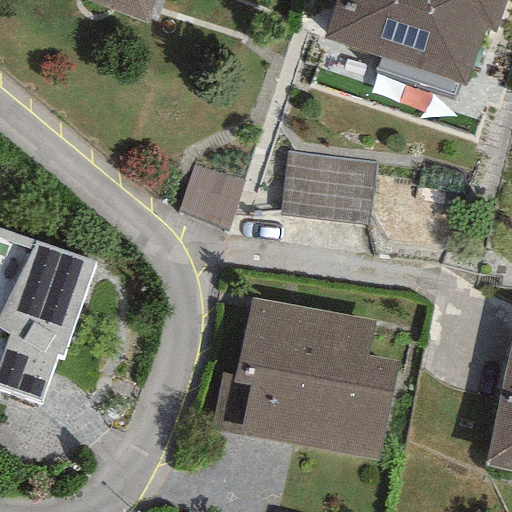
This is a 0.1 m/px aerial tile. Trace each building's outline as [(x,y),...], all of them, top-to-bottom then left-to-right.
[(83,0),(144,24),(153,0),(83,0)] [(334,0),(322,39),(378,58),(372,74),(453,102),(459,85),(464,87),(483,30),(493,33),(504,0),(334,0)] [(369,237),(375,175),(288,165),(281,227),(369,237)] [(93,262),(33,241),(0,309),(0,330),(7,335),(0,356),(0,386),(39,402),(55,354),(61,356),(93,262)] [(220,372),(208,430),(378,463),(398,361),(367,355),(374,320),(248,296),(232,374),(220,372)] [(511,334),(483,466),(511,472),(511,334)]
